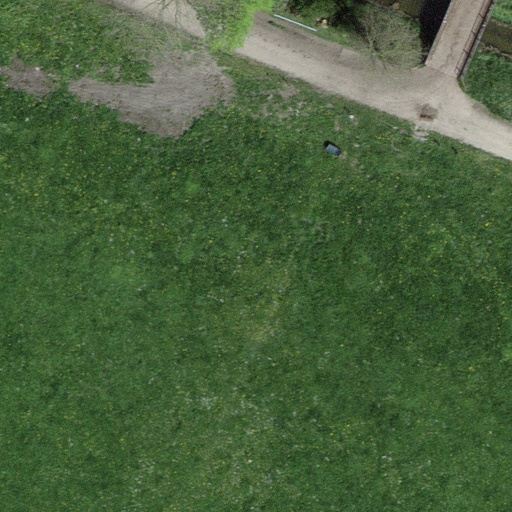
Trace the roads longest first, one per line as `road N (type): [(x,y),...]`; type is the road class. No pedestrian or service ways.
road 1 (track): [(135,0),(511,153)]
road 2 (track): [(423,117),(470,0)]
